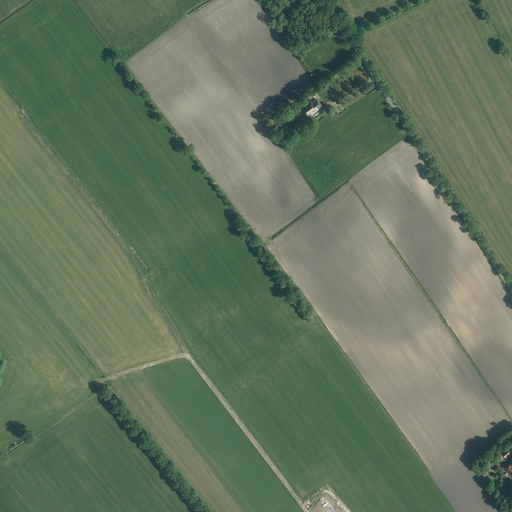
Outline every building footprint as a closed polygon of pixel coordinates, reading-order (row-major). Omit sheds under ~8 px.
[(317,109),(322,106),(317,99),(312,103),(310,100),(299,108),(307,118),(318,110),(317,109)] [(298,132),(306,127),(301,121),(293,126),(298,132)] [(283,135),(286,139),(291,135),(288,130),(283,135)] [(511,453),(511,449),(509,446),(502,452),(507,458),(511,453)] [(509,475),(511,479),(511,460),(511,459),(502,467),(506,472),(507,472),(509,475)]
